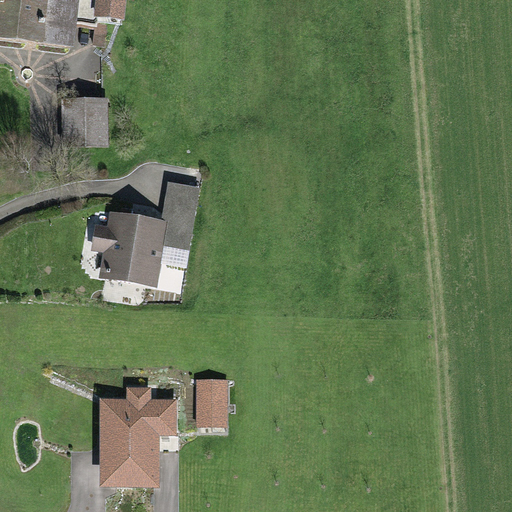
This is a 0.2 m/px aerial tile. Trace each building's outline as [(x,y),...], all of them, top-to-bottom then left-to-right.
[(69,0),(0,0),(0,48),(65,54),(69,0)] [(117,0),(93,0),(93,14),(115,19),(117,0)] [(106,106),(62,106),(62,146),(106,146),(106,106)] [(136,220),(105,217),(99,279),(153,285),(159,222),(136,220)] [(214,380),(196,380),(196,426),(205,426),(215,426),(214,380)] [(178,397),(98,395),(100,485),(163,487),(161,453),(160,438),(180,429),(178,397)]
